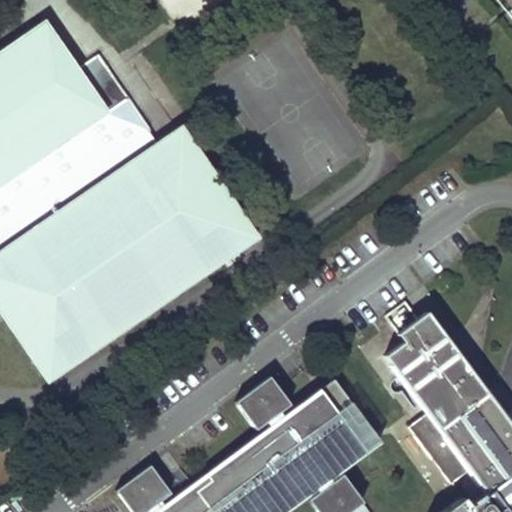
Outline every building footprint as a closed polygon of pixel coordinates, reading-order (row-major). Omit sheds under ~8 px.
[(0,296),(52,372),(251,236),(180,133),(0,255),(0,228),(145,130),(97,59),(76,72),(44,25),(0,54),(0,296)] [(400,337),(381,352),(422,408),(403,423),(445,482),(466,466),(483,489),(468,500),(461,492),(433,511),(511,511),(511,429),(497,410),(422,308),(413,315),(399,294),(382,306),(396,327),(394,329),(400,337)] [(255,511),(304,476),(313,488),(303,495),(315,511),(339,511),(352,503),(358,498),(337,469),(327,477),(318,465),(368,428),(336,385),(286,422),(275,408),(285,400),(264,372),(229,398),(251,426),(261,418),(271,433),(231,463),(190,493),(166,511),(156,497),(166,489),(145,460),(110,486),(129,511),(135,511),(141,507),(144,511),(255,511)] [(511,399),(506,404),(497,410),(511,429),(511,399)] [(368,511),(358,498),(352,503),(358,511),(368,511)] [(358,511),(352,503),(339,511),(358,511)]
